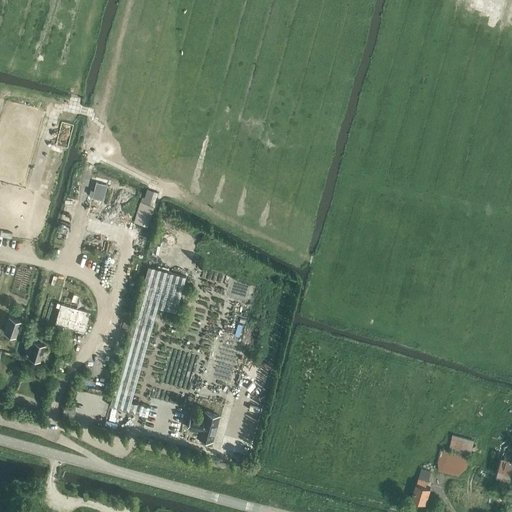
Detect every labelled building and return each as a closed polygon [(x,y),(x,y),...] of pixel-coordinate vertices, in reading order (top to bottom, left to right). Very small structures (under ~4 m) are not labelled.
[(107,186),(96,183),(92,198),(103,201),(107,186)] [(134,222),(142,224),(148,204),(140,202),(134,222)] [(148,265),(131,327),(150,332),(157,306),(176,311),(186,275),(148,265)] [(85,331),(90,312),(61,303),(55,322),(85,331)] [(16,336),(20,320),(8,317),(4,332),(16,336)] [(69,353),(73,339),(65,337),(61,351),(69,353)] [(45,345),(33,341),(28,356),(40,360),(45,345)] [(150,407),(132,401),(129,410),(148,415),(150,407)] [(76,407),(64,404),(62,414),(102,423),(103,415),(91,412),(90,412),(76,409),(76,407)] [(212,439),(219,413),(205,409),(203,415),(192,412),(188,426),(199,430),(197,435),(212,439)] [(474,440),(467,438),(452,434),(449,449),(470,454),(474,440)] [(440,448),(438,460),(439,470),(459,474),(467,467),(470,455),(440,448)] [(497,473),(511,477),(511,474),(511,455),(502,453),(497,473)] [(417,483),(412,499),(426,503),(431,488),(426,486),(428,481),(431,471),(422,469),(419,478),(417,483)] [(502,499),(508,480),(501,477),(494,497),(502,499)] [(458,511),(457,511),(478,511),(486,486),(467,480),(458,511)] [(500,511),(504,502),(494,498),(488,511),(500,511)]
